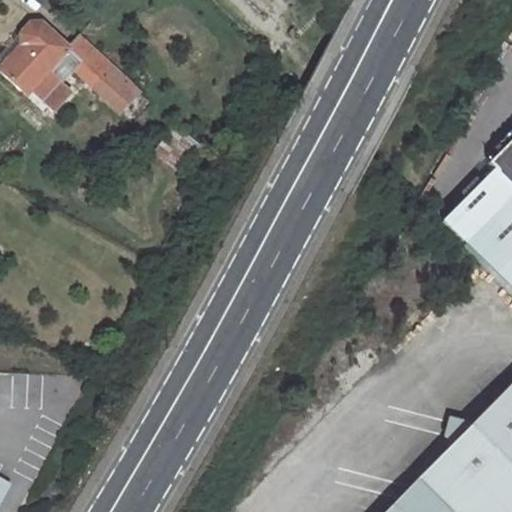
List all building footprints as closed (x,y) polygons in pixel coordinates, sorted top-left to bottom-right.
[(31,26),(21,36),(22,48),(1,69),(27,94),(32,89),(54,111),(72,92),(62,83),(50,71),(69,51),(81,63),(75,70),(121,111),(139,92),(80,37),(68,49),(41,25),(31,26)] [(21,36),(0,57),(0,68),(1,69),(22,48),(21,36)] [(62,83),(75,70),(81,63),(69,51),(50,71),(62,83)] [(511,137),(485,165),(511,191),(511,137)] [(511,511),(511,384),(385,511),(511,511)]
